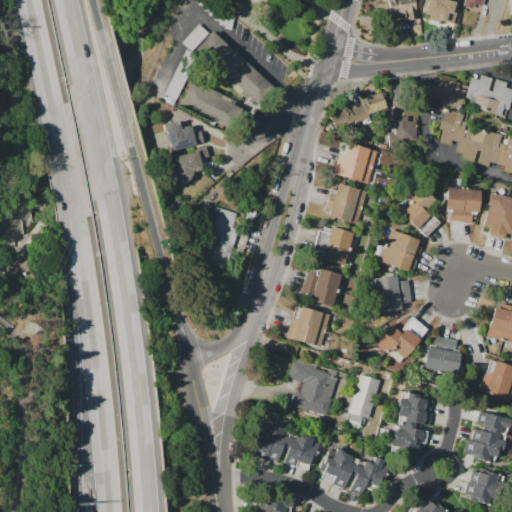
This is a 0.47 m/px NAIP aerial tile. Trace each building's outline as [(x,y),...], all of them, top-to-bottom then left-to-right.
[(383,0),(415,0),(417,18),(400,20),(400,15),(385,16),(383,0)] [(427,0),(429,13),(451,10),(449,0),(427,0)] [(213,32),(274,87),(255,107),(195,52),(213,32)] [(164,93),(186,50),(198,56),(176,99),(164,93)] [(469,76),(478,79),(479,75),(505,82),(504,87),(511,89),(506,116),(462,106),(465,91),(469,76)] [(437,77),(458,82),(456,88),(465,91),(462,106),(461,108),(427,100),(431,84),(435,85),(437,77)] [(189,83),(200,88),(201,85),(240,103),(226,132),(209,124),(211,119),(179,104),(189,83)] [(347,111),(363,103),(362,99),(381,92),(387,109),(371,113),(352,123),(347,111)] [(444,108),(463,113),(461,121),(465,122),(462,132),(460,131),(457,142),(452,140),(450,145),(438,141),(441,130),(437,129),(444,108)] [(392,117),(407,116),(407,121),(417,120),(418,143),(399,144),(398,133),(388,133),(387,121),(393,121),(392,117)] [(163,125),(169,151),(204,142),(200,130),(192,132),(190,126),(188,127),(188,125),(182,127),(183,128),(181,129),(179,121),(163,125)] [(467,125),(501,135),(499,142),(506,144),(508,137),(511,138),(511,174),(501,172),(503,166),(490,162),(489,168),(460,159),(462,154),(454,152),(457,142),(458,142),(461,132),(464,133),(467,125)] [(342,141),(376,151),(366,184),(332,174),(342,141)] [(179,183),(194,179),(192,173),(202,171),(199,159),(208,157),(205,146),(198,148),(198,150),(172,157),(179,183)] [(399,213),(416,230),(417,229),(424,236),(438,222),(428,211),(426,213),(423,210),(434,200),(430,195),(430,194),(420,183),(409,193),(408,192),(404,196),(410,202),(399,213)] [(337,184),(365,192),(355,224),(328,216),(329,210),(324,208),(330,189),(335,190),(337,184)] [(445,187),(479,191),(479,196),(478,196),(477,203),(477,202),(476,212),(475,212),(475,214),(474,214),(474,218),(470,218),(470,224),(461,223),(461,222),(452,221),(452,222),(446,221),(448,204),(444,203),(445,187)] [(489,192),(511,198),(511,234),(506,233),(505,239),(487,234),(489,228),(482,226),(488,205),(486,204),(489,192)] [(215,206),(236,214),(232,227),(240,230),(235,245),(231,244),(223,270),(203,263),(208,249),(194,244),(204,215),(211,218),(215,206)] [(330,227),(354,234),(344,265),(321,258),(323,251),(313,248),(318,231),(328,234),(330,227)] [(389,230),(418,240),(415,246),(420,247),(415,260),(414,260),(410,272),(409,272),(378,261),(389,230)] [(319,268),(342,275),(332,307),(309,300),(311,295),(300,292),(306,272),(317,275),(319,268)] [(374,278),(398,275),(398,282),(407,281),(410,308),(378,311),(374,278)] [(493,307),(502,309),(503,304),(511,306),(511,343),(485,336),(493,307)] [(295,305),(329,316),(319,347),(285,337),(295,305)] [(369,346),(380,356),(384,352),(388,355),(394,349),(404,357),(420,339),(419,338),(425,330),(411,317),(400,330),(403,332),(400,334),(389,324),(369,346)] [(426,344),(421,367),(440,372),(441,368),(455,371),(459,352),(453,351),(455,341),(435,336),(434,340),(431,339),(429,345),(426,344)] [(494,360),(511,366),(511,399),(511,402),(477,389),(483,371),(485,372),(489,360),(493,361),(494,360)] [(290,361),(310,366),(310,368),(336,375),(325,415),(290,406),(293,391),(299,392),(301,382),(286,378),(290,361)] [(359,374),(379,380),(367,418),(364,417),(361,429),(344,424),(359,374)] [(400,392),(418,395),(418,398),(431,400),(428,412),(430,413),(428,426),(420,424),(419,430),(427,431),(425,444),(423,444),(421,457),(388,451),(397,398),(399,398),(400,392)] [(480,408),(511,419),(508,429),(506,428),(502,440),(504,441),(501,450),(498,449),(495,457),(494,457),(492,463),(490,463),(489,463),(480,460),(479,463),(473,461),(474,457),(462,452),(466,439),(469,440),(473,428),(481,431),(483,426),(475,423),(480,408)] [(251,449),(318,467),(322,453),(316,451),(318,444),(311,442),(312,438),(302,436),(303,434),(275,426),(274,428),(265,425),(263,432),(256,430),(251,449)] [(332,447),(343,451),(342,452),(351,455),(351,457),(363,462),(364,460),(371,463),(373,456),(383,460),(382,463),(388,465),(380,486),(374,484),(372,491),(363,488),(361,495),(349,490),(352,482),(346,480),(343,488),(331,484),(331,481),(321,477),(323,471),(320,470),(327,449),(331,451),(332,447)] [(469,467),(462,495),(469,497),(468,501),(476,503),(476,502),(488,505),(497,474),(486,471),(487,469),(479,468),(479,469),(469,467)] [(446,511),(424,493),(414,504),(414,503),(406,511),(446,511)] [(258,497),(292,499),(292,508),(290,508),(290,511),(271,511),(272,510),(258,509),(258,497)]
